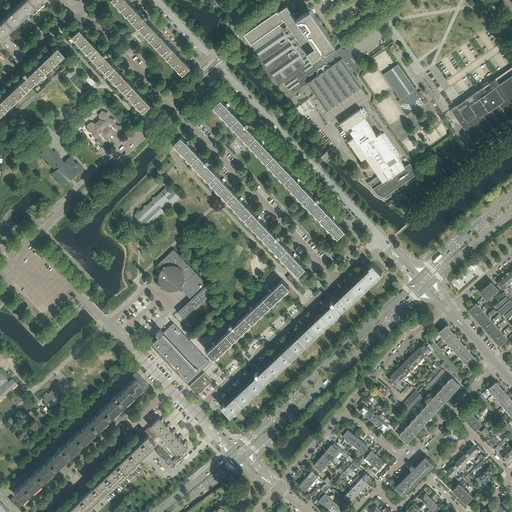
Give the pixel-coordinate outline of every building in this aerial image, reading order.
[(0,38),(40,0),(22,0),(0,21),(0,38)] [(137,10),(131,3),(128,0),(113,0),(129,17),(137,10)] [(277,9),(244,33),(247,38),(250,42),(283,19),(312,59),(320,53),(321,55),(331,48),(335,45),(309,9),(304,13),(296,18),(293,15),(286,5),(277,11),(277,9)] [(141,15),(140,13),(137,10),(129,17),(147,36),(155,29),(146,19),(147,18),(146,17),(148,15),(146,13),(144,14),(143,13),(141,15)] [(295,73),(303,83),(304,85),(307,83),(327,111),(362,86),(352,73),(360,67),(347,47),(340,52),(338,50),(337,48),(320,60),(318,58),(312,61),(306,53),(305,54),(297,43),(299,42),(295,37),(294,38),(284,24),(280,27),(278,24),(251,43),(253,46),(255,48),(251,51),(270,78),(272,77),(278,85),(285,80),(295,73)] [(86,35),(83,32),(80,29),(72,36),(90,54),(97,47),(88,38),(90,36),(87,33),(86,35)] [(160,35),(158,33),(155,29),(147,36),(165,55),(172,48),(163,38),(165,36),(162,34),(160,35)] [(25,72),(23,71),(21,73),(23,75),(21,76),(23,77),(9,91),(7,89),(4,92),(6,94),(0,98),(0,113),(63,54),(56,46),(46,55),(45,54),(42,56),(43,58),(28,73),(26,71),(25,72)] [(102,52),(101,51),(97,47),(90,54),(108,73),(115,66),(106,57),(108,55),(107,54),(109,53),(106,50),(105,52),(103,51),(102,52)] [(178,54),(176,51),(172,48),(165,55),(183,74),(190,66),(181,57),(183,55),(180,52),(178,54)] [(400,99),(415,89),(398,64),(383,74),(400,99)] [(123,71),(121,72),(115,66),(108,73),(125,92),(133,85),(124,75),(125,74),(123,71)] [(456,105),(451,109),(460,123),(464,121),(474,135),(478,133),(481,137),(511,115),(511,66),(492,81),(489,83),(492,87),(488,90),(486,91),(483,87),(465,100),(466,101),(463,103),(462,102),(461,102),(460,104),(460,105),(458,107),(456,105)] [(292,91),(303,83),(295,73),(285,80),(292,91)] [(139,91),(136,88),(133,85),(125,92),(143,111),(151,104),(141,94),(143,93),(140,90),(139,91)] [(418,93),(415,89),(400,99),(397,101),(400,105),(404,102),(416,104),(416,100),(421,97),(418,93)] [(213,105),(276,172),(336,237),(344,229),(316,200),(320,197),(317,195),(314,198),(246,125),(249,122),(247,120),(243,123),(220,98),(213,105)] [(308,99),(298,106),(302,113),(313,105),(308,99)] [(377,135),(364,117),(365,116),(366,116),(365,115),(367,113),(363,108),(361,109),(361,108),(360,108),(361,109),(340,122),(345,130),(346,130),(345,129),(351,126),(353,129),(350,131),(354,137),(348,141),(361,160),(365,157),(373,168),(378,175),(367,183),(373,188),(374,189),(375,191),(376,192),(377,193),(379,194),(380,195),(382,196),(383,196),(384,196),(387,199),(412,181),(410,178),(417,173),(410,163),(404,166),(397,156),(399,154),(384,132),(382,134),(381,132),(377,135)] [(106,146),(107,145),(110,142),(109,137),(110,136),(112,138),(113,136),(112,135),(113,134),(118,135),(122,131),(121,126),(115,124),(114,119),(109,117),(108,112),(102,111),(98,114),(99,120),(96,123),(91,122),(86,126),(88,131),(93,133),(94,138),(99,139),(101,145),(106,146)] [(55,170),(53,172),(51,174),(62,185),(68,179),(68,178),(70,176),(72,178),(83,168),(77,162),(76,164),(72,159),(73,158),(71,156),(63,163),(57,156),(59,155),(55,150),(53,152),(44,142),(46,140),(42,136),(32,145),(55,170)] [(209,180),(216,173),(206,163),(210,160),(208,157),(204,161),(192,148),(181,136),(173,143),(209,180)] [(275,236),(253,212),(216,173),(209,180),(297,274),(305,267),(277,238),(281,235),(278,232),(275,236)] [(164,210),(161,208),(163,206),(162,205),(169,199),(173,204),(180,197),(178,195),(174,191),(171,194),(165,188),(156,197),(155,197),(154,197),(153,197),(153,198),(152,198),(152,199),(153,200),(147,205),(146,205),(145,205),(144,206),(144,207),(143,208),(144,208),(138,214),(137,214),(136,214),(135,214),(135,215),(135,216),(135,217),(143,225),(145,223),(148,225),(164,210)] [(158,264),(162,268),(161,269),(160,271),(159,272),(159,274),(158,275),(158,277),(158,278),(158,280),(159,282),(159,283),(160,284),(161,286),(162,287),(163,288),(165,289),(166,289),(168,290),(169,290),(171,290),(173,290),(174,290),(176,290),(177,289),(179,288),(180,287),(191,299),(177,312),(183,318),(214,290),(208,283),(207,284),(174,249),(172,251),(158,264)] [(223,408),(230,416),(265,383),(264,383),(271,377),(340,312),(339,312),(345,306),(346,307),(347,306),(346,306),(381,273),(374,266),(374,265),(372,263),(368,267),(369,268),(335,299),(332,296),(330,297),(328,299),(331,303),(260,370),(256,366),(254,368),(252,370),(256,374),(225,403),(224,402),(220,406),(223,408)] [(507,286),(510,283),(504,275),(500,278),(507,286)] [(509,288),(507,286),(500,278),(496,282),(503,289),(505,288),(509,292),(511,291),(509,288)] [(231,327),(227,331),(207,351),(214,358),(289,287),(282,280),(233,325),(230,322),(228,324),(231,327)] [(479,291),(486,299),(499,289),(492,281),(479,291)] [(509,298),(506,296),(495,306),(497,308),(509,298)] [(511,301),(511,302),(510,300),(497,311),(499,314),(496,317),(498,318),(511,306),(511,301)] [(479,321),(487,314),(476,302),(468,309),(479,321)] [(489,332),(497,326),(487,314),(479,321),(489,332)] [(149,339),(188,380),(197,371),(204,365),(208,360),(198,349),(196,347),(194,345),(192,342),(189,340),(187,338),(185,336),(183,333),(181,331),(179,329),(176,326),(173,323),(168,327),(163,332),(160,329),(155,334),(149,339)] [(449,343),(457,336),(446,324),(438,331),(435,334),(436,336),(439,332),(449,343)] [(497,326),(489,332),(500,344),(508,338),(497,326)] [(459,355),(467,348),(457,336),(449,343),(459,355)] [(418,344),(427,353),(431,350),(423,342),(421,344),(419,343),(418,344)] [(439,354),(441,352),(433,342),(431,344),(439,354)] [(424,357),(427,353),(418,344),(416,345),(418,347),(416,349),(424,357)] [(467,348),(459,355),(469,367),(477,360),(467,348)] [(420,360),(424,357),(416,349),(414,351),(412,349),(411,351),(420,360)] [(417,364),(420,360),(411,351),(409,352),(411,354),(409,356),(417,364)] [(439,354),(440,356),(455,373),(458,371),(441,352),(439,354)] [(413,368),(417,364),(409,356),(407,358),(405,357),(404,358),(413,368)] [(410,371),(413,368),(404,358),(402,360),(404,362),(402,363),(410,371)] [(406,375),(410,371),(402,363),(400,365),(398,364),(397,365),(406,375)] [(403,378),(406,375),(397,365),(395,367),(397,369),(395,371),(403,378)] [(10,388),(11,389),(17,384),(11,378),(7,382),(6,380),(7,379),(0,371),(0,400),(7,393),(7,392),(10,388)] [(399,382),(403,378),(395,371),(393,373),(391,371),(390,372),(399,382)] [(424,393),(442,374),(439,371),(422,391),(420,393),(406,409),(408,411),(422,395),(424,393)] [(395,385),(399,382),(390,372),(388,374),(390,376),(388,378),(395,385)] [(111,416),(116,411),(122,405),(123,406),(125,405),(124,404),(135,393),(136,394),(138,392),(138,393),(147,385),(144,383),(136,374),(132,378),(133,379),(115,396),(115,395),(114,396),(114,397),(60,448),(59,448),(58,449),(58,450),(13,492),(21,500),(29,493),(30,494),(31,492),(31,491),(42,481),(43,482),(45,480),(44,479),(55,469),(56,470),(57,468),(57,467),(68,457),(69,457),(70,456),(70,455),(81,444),(82,445),(83,443),(83,442),(96,430),(96,431),(98,430),(97,429),(109,418),(110,419),(112,417),(111,416)] [(197,393),(210,381),(204,374),(191,386),(197,393)] [(441,388),(449,395),(459,383),(452,376),(441,388)] [(68,392),(61,384),(58,381),(54,385),(55,387),(48,394),(46,392),(41,398),(50,408),(68,392)] [(499,400),(507,393),(496,381),(488,388),(499,400)] [(386,394),(388,392),(381,385),(376,390),(382,397),(385,394),(386,394)] [(438,407),(449,395),(441,388),(430,400),(438,407)] [(508,412),(511,408),(511,399),(507,393),(499,400),(508,412)] [(397,401),(394,397),(393,395),(389,398),(393,404),(397,401)] [(487,406),(489,404),(481,395),(477,398),(479,400),(480,399),(487,406)] [(428,419),(438,407),(430,400),(420,412),(428,419)] [(494,415),(496,413),(489,404),(487,406),(494,415)] [(364,414),(371,407),(370,406),(369,408),(364,405),(359,410),(364,414)] [(369,418),(374,413),(374,412),(373,411),(373,408),(371,407),(364,414),(369,418)] [(401,418),(408,411),(406,409),(399,416),(401,418)] [(463,415),(472,425),(475,429),(482,423),(476,416),(474,414),(469,409),(463,415)] [(417,430),(428,419),(420,412),(409,423),(417,430)] [(30,415),(38,423),(40,421),(32,413),(30,415)] [(374,422),(379,417),(374,413),(369,418),(374,422)] [(188,447),(159,417),(144,431),(148,435),(155,443),(156,442),(157,442),(162,437),(168,443),(166,445),(177,457),(176,457),(180,460),(184,457),(181,454),(188,447)] [(378,427),(386,418),(384,420),(379,417),(374,422),(379,426),(378,427)] [(386,418),(378,427),(380,429),(381,428),(384,430),(386,428),(388,430),(391,427),(392,429),(394,427),(389,424),(386,422),(388,420),(386,418)] [(407,442),(417,430),(409,423),(399,435),(407,442)] [(485,427),(481,431),(485,435),(489,431),(485,427)] [(343,440),(346,442),(346,441),(353,433),(348,429),(347,430),(345,428),(340,433),(343,435),(345,437),(343,440)] [(490,430),(489,431),(485,435),(489,440),(495,434),(490,430)] [(353,444),(358,437),(353,433),(346,441),(351,445),(353,443),(353,444)] [(495,433),(495,434),(489,440),(493,444),(494,443),(496,444),(501,439),(497,435),(495,433)] [(81,511),(155,443),(148,435),(143,440),(142,439),(141,439),(140,440),(141,441),(140,441),(141,441),(131,451),(130,451),(129,450),(128,452),(129,453),(119,462),(118,462),(117,461),(116,463),(116,464),(106,474),(106,473),(106,474),(105,473),(103,474),(104,475),(104,476),(94,485),(93,485),(93,484),(91,486),(92,487),(82,497),(82,496),(81,497),(81,496),(79,497),(80,498),(80,499),(70,508),(69,508),(68,507),(67,509),(68,510),(67,510),(68,510),(65,511),(81,511)] [(358,448),(363,441),(358,437),(353,444),(358,448)] [(363,456),(368,450),(366,448),(368,446),(363,441),(358,448),(361,450),(360,451),(362,453),(361,454),(363,456)] [(353,459),(344,451),(335,443),(333,445),(331,444),(327,449),(336,457),(340,452),(352,461),(353,459)] [(469,449),(476,456),(478,454),(476,452),(478,449),(473,444),(469,449)] [(171,468),(180,460),(176,457),(172,460),(160,447),(155,451),(171,468)] [(336,457),(327,449),(323,454),(331,461),(335,456),(336,457)] [(476,456),(469,449),(464,453),(469,458),(470,459),(474,455),(476,456)] [(370,461),(376,454),(371,450),(370,451),(368,450),(363,456),(359,461),(361,463),(363,460),(364,459),(366,460),(367,459),(370,461)] [(507,462),(511,457),(507,452),(502,457),(507,462)] [(465,463),(469,458),(464,453),(459,458),(465,463)] [(327,466),(331,461),(323,454),(319,459),(327,466)] [(375,465),(381,458),(376,454),(370,461),(369,462),(371,464),(372,463),(375,465)] [(428,470),(431,467),(432,468),(435,465),(426,456),(421,460),(422,461),(415,467),(413,465),(411,464),(409,466),(410,468),(413,470),(400,482),(399,482),(394,486),(403,495),(406,492),(406,491),(412,485),(413,486),(419,480),(418,479),(425,473),(426,473),(429,471),(428,470)] [(381,458),(375,465),(374,466),(376,468),(377,467),(380,469),(382,467),(382,466),(385,461),(381,458)] [(466,464),(465,463),(459,458),(455,462),(460,467),(461,468),(466,464)] [(323,472),(327,466),(319,459),(314,464),(321,470),(323,472)] [(354,459),(348,467),(352,469),(352,470),(353,471),(355,469),(356,468),(356,467),(359,467),(361,464),(354,459)] [(456,472),(460,467),(455,462),(451,467),(456,472)] [(484,472),(489,477),(494,472),(489,466),(484,472)] [(451,476),(456,472),(451,467),(446,471),(451,476)] [(318,479),(316,477),(318,475),(312,470),(308,475),(316,482),(318,479)] [(362,477),(368,483),(372,478),(366,472),(364,471),(362,473),(364,475),(362,477)] [(484,482),(489,477),(484,472),(479,477),(478,476),(476,479),(480,482),(482,480),(484,482)] [(316,482),(308,475),(303,480),(309,485),(314,480),(316,482)] [(471,481),(471,480),(466,475),(464,478),(473,487),(475,486),(476,485),(471,481)] [(363,487),(368,483),(362,477),(357,482),(363,487)] [(305,490),(309,485),(303,480),(299,485),(300,486),(299,486),(301,487),(305,490)] [(363,487),(357,482),(355,480),(353,482),(355,484),(353,487),(359,492),(363,487)] [(453,489),(458,494),(466,502),(473,495),(459,482),(453,489)] [(354,497),(359,492),(353,487),(348,492),(354,497)] [(354,497),(348,492),(346,489),(344,492),(346,494),(344,496),(349,502),(354,497)] [(425,503),(425,502),(430,497),(425,492),(424,492),(423,491),(416,497),(418,499),(419,498),(425,503)] [(324,504),(330,497),(325,493),(319,500),(324,504)] [(329,509),(335,501),(330,497),(324,504),(329,509)] [(425,502),(425,503),(424,503),(429,508),(427,510),(425,511),(429,511),(432,510),(437,504),(430,497),(425,502)] [(339,511),(342,510),(338,507),(340,506),(335,501),(329,509),(332,511),(334,511),(335,511),(334,511),(339,511)] [(506,511),(508,510),(501,503),(492,511),(506,511)]
